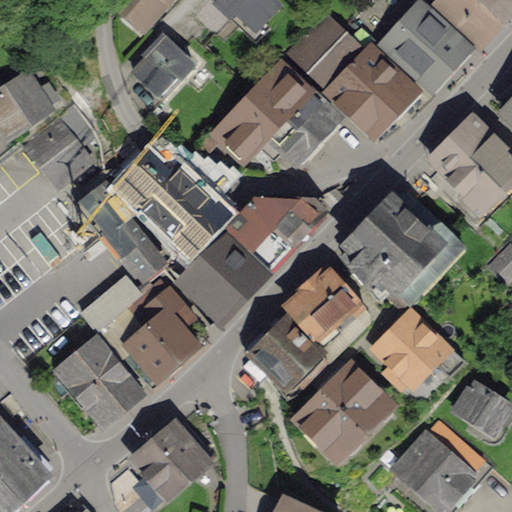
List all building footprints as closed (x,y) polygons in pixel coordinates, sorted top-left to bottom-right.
[(180,0),(111,0),(109,2),(146,41),(185,5),(180,0)] [(263,0),(217,0),(214,3),(252,44),(280,18),(263,0)] [(427,0),(425,0),(385,43),(432,88),(474,45),(427,0)] [(427,0),(474,45),(496,22),(473,0),(427,0)] [(511,0),(473,0),(496,22),(511,6),(511,0)] [(322,15),(291,46),(326,82),(358,51),(322,15)] [(164,41),(126,78),(158,111),(196,74),(164,41)] [(325,90),(366,132),(407,92),(365,50),(325,90)] [(276,58),(205,128),(238,162),(257,143),(272,158),(286,144),(300,158),(338,121),(276,58)] [(29,64),(0,83),(0,127),(6,136),(55,102),(29,64)] [(511,170),(511,156),(477,121),(427,169),(469,213),(511,170)] [(57,124),(20,152),(52,194),(89,166),(57,124)] [(200,192),(180,172),(169,182),(148,161),(122,187),(128,193),(120,201),(132,213),(141,204),(188,251),(223,215),(218,211),(224,205),(205,186),(200,192)] [(99,189),(75,208),(135,285),(159,266),(99,189)] [(463,247),(408,189),(336,257),(378,302),(394,287),(407,301),(463,247)] [(261,195),(227,231),(267,267),(323,210),(314,202),(268,199),(261,195)] [(227,231),(183,279),(219,318),(267,267),(227,231)] [(511,264),(511,243),(510,241),(486,265),(504,282),(511,274),(511,267),(511,266),(511,264)] [(361,299),(330,265),(298,295),(289,317),(314,343),(361,299)] [(143,382),(202,334),(160,283),(135,304),(101,331),(143,382)] [(120,285),(82,315),(97,334),(101,331),(135,304),(120,285)] [(463,362),(414,314),(376,353),(408,385),(429,364),(445,379),(463,362)] [(314,343),(289,317),(249,355),(279,386),(287,379),(297,390),(329,359),(314,343)] [(143,382),(101,331),(97,334),(46,376),(89,428),(143,382)] [(348,367),(299,418),(336,453),(385,402),(348,367)] [(511,405),(471,378),(452,406),(492,433),(511,405)] [(150,504),(209,455),(179,418),(119,467),(150,504)] [(487,465),(439,419),(397,462),(445,508),(487,465)] [(0,506),(38,473),(0,428),(0,506)] [(314,511),(285,498),(281,505),(277,511),(314,511)] [(72,511),(91,511),(84,502),(72,511)]
